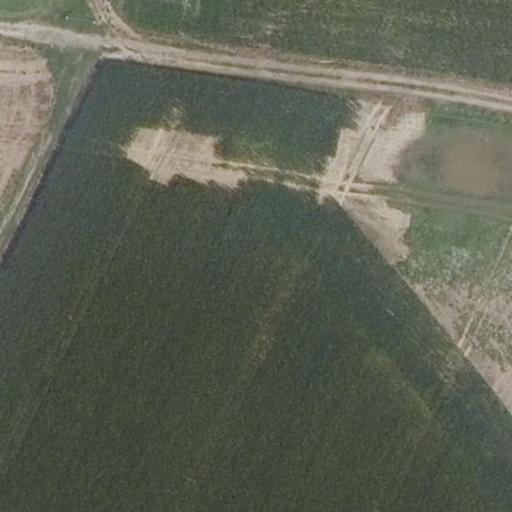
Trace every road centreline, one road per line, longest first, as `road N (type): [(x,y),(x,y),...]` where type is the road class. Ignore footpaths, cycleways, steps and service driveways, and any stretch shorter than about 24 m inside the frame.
road 1 (track): [(511,117),(108,48)]
road 2 (track): [(108,48),(0,267)]
